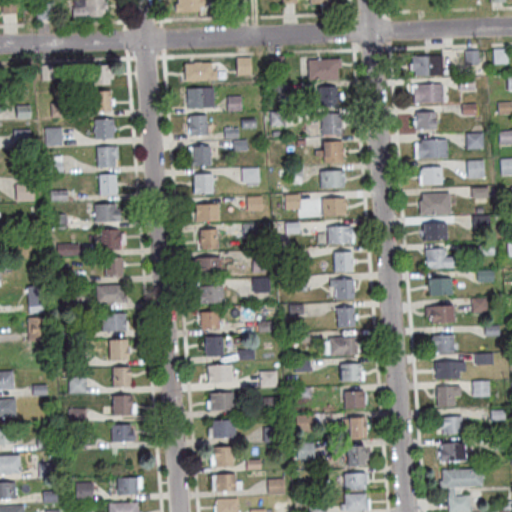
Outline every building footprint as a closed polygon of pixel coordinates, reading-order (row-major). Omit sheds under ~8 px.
[(1,0),(2,13),(17,12),(15,0),(1,0)] [(84,0),(104,0),(104,16),(72,17),(72,6),(84,6),(84,0)] [(177,0),(204,0),(205,5),(198,5),(199,9),(175,10),(174,1),(177,1),(177,0)] [(232,0),(247,0),(248,9),(233,9),(232,0)] [(36,3),(37,17),(49,18),(48,2),(36,3)] [(492,48),(493,62),(507,61),(507,47),(492,48)] [(465,49),(465,62),(478,62),(478,49),(465,49)] [(411,53),(442,52),(443,72),(414,73),(414,68),(412,68),(411,53)] [(268,54),(269,71),(284,71),(283,54),(268,54)] [(236,56),(237,73),(251,72),(250,55),(236,56)] [(307,57),(308,77),(338,77),(337,65),(341,65),(340,56),(307,57)] [(184,61),(184,78),(217,77),(216,68),(211,68),(211,60),(184,61)] [(90,63),(92,82),(109,81),(109,76),(112,76),(112,69),(109,69),(108,62),(90,63)] [(40,64),(42,80),(54,79),(52,63),(40,64)] [(458,75),(459,87),(475,86),(474,75),(458,75)] [(416,82),(442,81),(443,99),(413,101),(413,85),(416,85),(416,82)] [(269,83),(270,96),(284,96),(283,82),(269,83)] [(319,82),(319,103),(337,103),(336,97),(343,97),(342,90),(336,90),(336,82),(319,82)] [(186,86),(212,86),(213,104),(187,104),(186,86)] [(92,88),(93,108),(111,108),(110,87),(92,88)] [(227,95),(228,110),(242,109),(241,94),(227,95)] [(497,100),(511,100),(511,112),(497,112),(497,100)] [(51,102),(51,116),(67,115),(66,101),(51,102)] [(462,102),(476,102),(476,112),(462,113),(462,102)] [(15,104),(16,117),(30,117),(29,103),(15,104)] [(270,110),(270,123),(284,123),(283,109),(270,110)] [(320,109),(321,131),(341,132),(339,110),(320,109)] [(414,110),(435,109),(435,125),(415,126),(414,110)] [(188,113),(189,133),(207,132),(205,112),(188,113)] [(93,118),(94,136),(113,135),(112,117),(93,118)] [(241,117),(242,126),(256,125),(255,117),(241,117)] [(45,127),(45,144),(62,144),(61,126),(45,127)] [(224,127),(224,136),(238,136),(238,127),(224,127)] [(13,129),(13,144),(30,143),(29,128),(13,129)] [(498,129),(511,128),(511,141),(499,142),(498,129)] [(465,131),(482,130),(483,146),(466,147),(465,131)] [(421,137),(446,136),(447,155),(418,156),(417,140),(421,140),(421,137)] [(232,139),(233,149),(247,148),(246,138),(232,139)] [(323,138),(341,138),(343,158),(323,159),(323,138)] [(96,144),(97,165),(115,165),(114,156),(118,156),(117,143),(96,144)] [(191,143),(209,143),(210,162),(192,163),(191,143)] [(48,155),(48,172),(62,171),(62,155),(48,155)] [(511,156),(500,157),(501,174),(511,172),(511,156)] [(466,159),(483,158),(483,176),(467,177),(466,159)] [(286,165),(287,175),(302,174),(302,164),(286,165)] [(421,165),(441,164),(442,182),(421,182),(421,165)] [(241,166),(241,180),(259,179),(258,165),(241,166)] [(319,168),(320,185),(343,184),(342,167),(319,168)] [(98,172),(99,193),(117,192),(115,171),(98,172)] [(192,171),(212,171),(212,191),(192,191),(192,171)] [(15,183),(15,200),(34,200),(33,182),(15,183)] [(470,187),(471,196),(488,196),(488,186),(470,187)] [(50,190),(51,200),(67,199),(66,189),(50,190)] [(421,191),(449,191),(450,212),(419,213),(418,198),(422,198),(421,191)] [(284,193),(285,207),(300,206),(299,192),(284,193)] [(246,194),(247,209),(262,208),(261,194),(246,194)] [(321,196),(321,213),(345,212),(344,194),(321,196)] [(94,202),(94,220),(120,219),(119,206),(115,206),(115,201),(94,202)] [(194,202),(195,218),(219,218),(218,201),(194,202)] [(52,214),(52,228),(67,227),(66,213),(52,214)] [(472,214),(473,228),(490,228),(489,213),(472,214)] [(285,221),(285,232),(299,231),(298,220),(285,221)] [(423,221),(447,220),(447,238),(423,238),(423,221)] [(242,221),(243,236),(257,236),(256,221),(242,221)] [(326,225),(327,241),(352,240),(351,224),(326,225)] [(99,228),(100,248),(119,248),(119,244),(125,244),(125,231),(118,231),(118,227),(99,228)] [(199,228),(200,246),(217,245),(216,227),(199,228)] [(477,242),(478,254),(493,253),(493,241),(477,242)] [(56,243),(57,255),(79,254),(78,242),(56,243)] [(424,247),(444,246),(445,254),(453,254),(453,266),(426,267),(426,253),(424,253),(424,247)] [(288,248),(289,257),(304,257),(303,247),(288,248)] [(252,249),(252,270),(267,270),(267,249),(252,249)] [(333,250),(334,269),(352,269),(351,250),(333,250)] [(196,255),(196,270),(219,270),(219,254),(196,255)] [(104,256),(105,275),(122,275),(121,255),(104,256)] [(57,269),(58,281),(72,281),(71,268),(57,269)] [(476,269),(477,280),(493,280),(493,268),(476,269)] [(252,275),(252,290),(270,290),(268,275),(252,275)] [(290,275),(291,290),(306,289),(306,275),(290,275)] [(427,276),(450,275),(451,292),(429,293),(428,283),(427,283),(427,276)] [(329,277),(352,277),(353,296),(335,296),(334,285),(330,285),(329,277)] [(197,284),(199,301),(223,299),(221,282),(197,284)] [(96,284),(96,302),(127,301),(126,294),(123,295),(123,283),(96,284)] [(26,286),(29,312),(46,311),(43,284),(26,286)] [(62,296),(62,311),(80,310),(79,296),(62,296)] [(470,297),(486,296),(487,311),(471,311),(470,297)] [(425,304),(453,302),(454,319),(431,320),(431,313),(426,313),(425,304)] [(288,303),(289,314),(302,313),(302,303),(288,303)] [(336,306),(337,324),(354,323),(353,305),(336,306)] [(199,310),(200,327),(219,326),(218,309),(199,310)] [(101,313),(102,329),(125,328),(125,312),(101,313)] [(27,317),(29,340),(48,339),(46,316),(27,317)] [(257,320),(257,329),(273,329),(272,319),(257,320)] [(60,323),(60,337),(77,337),(76,323),(60,323)] [(484,325),(485,335),(499,334),(498,324),(484,325)] [(292,331),(293,341),(310,340),(309,331),(292,331)] [(432,332),(452,332),(452,349),(434,349),(434,343),(432,343),(432,332)] [(204,334),(205,354),(223,354),(221,333),(204,334)] [(323,336),(323,354),(358,354),(358,336),(323,336)] [(109,339),(109,358),(128,358),(127,338),(109,339)] [(238,348),(238,358),(254,357),(253,347),(238,348)] [(68,351),(68,363),(85,364),(84,351),(68,351)] [(474,351),(492,351),(493,363),(475,363),(474,351)] [(293,359),(294,370),(310,370),(309,358),(293,359)] [(435,359),(465,359),(465,369),(458,369),(458,376),(435,376),(435,359)] [(339,362),(340,378),(364,378),(363,368),(360,368),(359,361),(339,362)] [(206,363),(207,379),(231,379),(231,362),(206,363)] [(112,366),(112,385),(129,385),(129,365),(112,366)] [(0,369),(0,387),(12,387),(12,369),(0,369)] [(259,370),(259,386),(277,386),(276,369),(259,370)] [(68,376),(68,392),(85,391),(85,376),(68,376)] [(471,380),(489,379),(489,395),(472,395),(471,380)] [(32,384),(32,393),(46,393),(46,383),(32,384)] [(436,385),(436,404),(453,404),(453,393),(460,393),(460,384),(436,385)] [(295,386),(296,397),(311,397),(310,385),(295,386)] [(343,390),(344,406),(364,405),(363,388),(343,390)] [(209,391),(209,408),(232,408),(232,390),(209,391)] [(112,394),(112,413),(135,413),(135,401),(131,401),(131,393),(112,394)] [(259,396),(260,413),(278,413),(278,395),(259,396)] [(0,397),(0,414),(15,414),(14,397),(0,397)] [(68,408),(68,419),(85,419),(85,408),(68,408)] [(490,409),(491,420),(505,418),(504,408),(490,409)] [(296,414),(296,430),(313,430),(312,414),(296,414)] [(348,415),(349,433),(365,434),(365,414),(348,415)] [(439,415),(461,414),(462,431),(442,432),(441,426),(440,427),(439,415)] [(211,419),(211,436),(234,435),(234,418),(211,419)] [(111,423),(111,439),(133,439),(132,428),(130,428),(129,423),(111,423)] [(0,425),(0,442),(13,442),(12,425),(0,425)] [(257,427),(258,440),(278,440),(276,426),(257,427)] [(69,435),(69,448),(85,447),(84,434),(69,435)] [(493,435),(494,449),(508,448),(507,434),(493,435)] [(37,438),(37,447),(52,447),(52,437),(37,438)] [(439,442),(463,439),(463,443),(471,442),(472,457),(464,458),(464,456),(441,458),(439,442)] [(296,442),(297,457),(314,457),(312,441),(296,442)] [(347,444),(348,462),(365,462),(365,457),(368,457),(367,449),(364,449),(363,443),(347,444)] [(212,445),(214,464),(233,464),(231,444),(212,445)] [(0,452),(18,452),(19,471),(0,471),(0,452)] [(246,459),(246,468),(260,468),(259,459),(246,459)] [(37,462),(38,476),(56,476),(55,461),(37,462)] [(441,467),(445,467),(446,468),(481,466),(481,484),(454,485),(455,494),(468,494),(469,510),(448,511),(447,495),(448,495),(448,485),(447,485),(447,486),(439,487),(438,479),(441,478),(441,467)] [(343,471),(344,487),(365,487),(365,470),(343,471)] [(214,472),(215,489),(235,488),(234,471),(214,472)] [(116,475),(117,492),(137,491),(136,486),(142,486),(141,474),(116,475)] [(267,478),(267,492),(284,491),(283,477),(267,478)] [(0,480),(14,480),(15,496),(0,496),(0,480)] [(75,481),(75,498),(92,498),(91,481),(75,481)] [(43,490),(43,501),(57,501),(56,489),(43,490)] [(344,492),(366,491),(366,497),(369,497),(370,508),(344,510),(344,492)] [(215,496),(215,511),(237,511),(237,496),(215,496)] [(308,499),(308,511),(325,511),(325,499),(308,499)] [(108,501),(108,511),(141,511),(141,509),(138,509),(137,500),(108,501)] [(0,511),(0,503),(22,503),(22,511),(0,511)]
